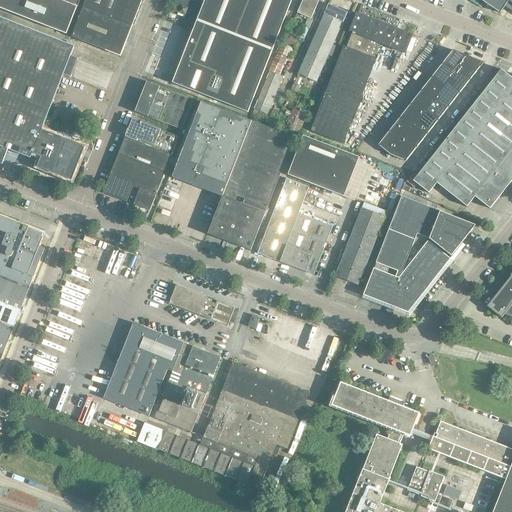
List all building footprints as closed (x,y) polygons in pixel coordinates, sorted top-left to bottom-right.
[(0,0),(0,8),(67,35),(80,0),(0,0)] [(83,8),(81,12),(130,31),(139,7),(122,0),(110,0),(104,16),(83,8)] [(85,0),(83,8),(104,16),(110,0),(85,0)] [(178,0),(174,11),(185,16),(183,21),(190,24),(199,2),(201,3),(202,0),(178,0)] [(204,0),(197,19),(273,49),(291,0),(204,0)] [(302,0),(297,13),(310,19),(318,0),(302,0)] [(480,0),(500,13),(508,1),(508,0),(480,0)] [(323,15),(342,24),(347,13),(329,6),(327,5),(323,15)] [(130,31),(81,12),(71,37),(120,56),(130,31)] [(349,32),(352,33),(379,43),(405,53),(413,35),(405,32),(397,29),(358,14),(356,13),(349,32)] [(316,83),(342,24),(323,15),(302,62),(297,75),(316,83)] [(0,146),(8,149),(31,158),(33,154),(41,157),(38,167),(72,180),(85,147),(42,130),(55,97),(63,74),(71,77),(78,59),(70,56),(71,54),(74,46),(67,44),(0,17),(0,146)] [(248,112),(273,49),(197,19),(192,33),(182,58),(172,83),(248,112)] [(352,33),(347,48),(373,58),(379,43),(352,33)] [(272,67),(281,71),(287,58),(292,48),(283,43),(272,67)] [(376,59),(373,58),(347,48),(343,46),(311,131),(344,144),(376,59)] [(452,51),(379,145),(391,155),(406,161),(483,64),(484,64),(484,63),(452,50),(452,51)] [(511,78),(501,70),(414,181),(429,193),(437,183),(467,207),(475,197),(490,209),(511,181),(511,78)] [(254,109),(255,109),(267,114),(268,115),(270,110),(283,77),(284,75),(279,73),(278,75),(270,71),(254,109)] [(136,112),(148,117),(159,87),(147,82),(135,112),(136,112)] [(148,117),(159,121),(170,91),(159,87),(148,117)] [(193,100),(170,91),(159,121),(182,130),(193,100)] [(202,102),(172,177),(223,197),(252,121),(202,102)] [(264,121),(267,114),(255,109),(252,116),(264,121)] [(304,114),(293,109),(285,128),(297,133),(299,128),(301,129),(305,118),(306,118),(308,115),(304,114)] [(125,138),(136,142),(137,139),(154,145),(160,130),(133,119),(125,138)] [(222,197),(208,234),(251,251),(295,138),(252,121),(223,197),(222,197)] [(137,139),(136,142),(141,144),(156,150),(172,156),(179,137),(160,130),(154,145),(137,139)] [(351,154),(303,136),(288,175),(344,197),(359,158),(351,154)] [(134,160),(150,166),(166,172),(172,156),(156,150),(141,144),(125,138),(119,154),(134,160)] [(135,205),(150,166),(134,160),(119,154),(103,193),(119,199),(126,202),(132,187),(140,190),(134,205),(135,205)] [(150,211),(166,172),(150,166),(135,205),(150,211)] [(287,179),(258,254),(279,262),(298,213),(299,214),(309,188),(287,179)] [(401,197),(388,229),(415,239),(418,233),(431,238),(441,213),(401,197)] [(361,208),(352,231),(375,240),(384,217),(362,208),(361,208)] [(298,213),(279,262),(314,275),(332,227),(299,214),(298,213)] [(441,213),(431,238),(432,238),(453,255),(476,226),(441,213)] [(17,252),(27,227),(24,226),(24,227),(18,225),(19,224),(0,216),(0,230),(6,233),(1,244),(7,247),(5,252),(5,253),(6,255),(7,256),(10,256),(12,254),(13,251),(17,252)] [(28,275),(39,247),(44,234),(27,227),(17,252),(11,268),(28,275)] [(402,272),(415,239),(388,229),(376,262),(398,271),(396,277),(400,278),(405,273),(402,272)] [(0,276),(30,288),(36,272),(45,249),(39,247),(28,275),(11,268),(17,252),(13,251),(12,254),(10,256),(7,256),(6,255),(5,253),(5,252),(7,247),(1,244),(6,233),(0,230),(0,276)] [(351,234),(343,253),(366,262),(375,240),(352,231),(351,234)] [(430,241),(405,273),(400,278),(396,277),(373,268),(366,288),(363,295),(399,308),(399,309),(403,311),(403,310),(408,312),(451,257),(430,241)] [(366,262),(343,253),(335,276),(343,279),(355,283),(358,284),(366,262)] [(376,262),(373,268),(396,277),(398,271),(376,262)] [(503,314),(511,303),(511,273),(486,306),(501,318),(503,314)] [(0,363),(30,288),(0,276),(0,363)] [(169,304),(200,316),(207,297),(177,286),(176,287),(169,304)] [(239,310),(207,297),(200,316),(227,327),(229,322),(234,324),(239,310)] [(511,303),(503,314),(511,317),(511,303)] [(248,326),(255,329),(257,323),(259,317),(252,315),(248,326)] [(467,320),(461,318),(459,324),(464,326),(467,320)] [(168,370),(173,372),(184,343),(133,323),(104,398),(149,416),(168,370)] [(221,358),(184,343),(173,372),(154,418),(192,433),(221,358)] [(430,365),(431,367),(436,365),(433,356),(430,354),(428,358),(430,365)] [(287,449),(310,393),(233,362),(200,445),(165,431),(145,423),(138,442),(259,490),(273,454),(277,455),(281,447),(287,449)] [(331,406),(391,429),(402,433),(410,436),(411,434),(413,430),(419,413),(387,400),(341,382),(331,406)] [(498,476),(506,479),(511,464),(511,448),(459,427),(441,420),(434,437),(433,436),(432,438),(430,442),(428,448),(436,452),(457,460),(481,469),(486,471),(498,476)] [(13,437),(23,443),(29,435),(18,429),(13,437)] [(398,442),(402,433),(391,429),(387,439),(398,442)] [(432,438),(413,430),(411,434),(430,442),(432,438)] [(402,444),(398,442),(387,439),(377,434),(363,469),(389,479),(402,444)] [(27,442),(34,446),(37,440),(30,436),(27,442)] [(44,440),(39,438),(34,450),(39,452),(44,440)] [(511,511),(511,464),(506,479),(502,490),(493,511),(511,511)] [(431,471),(430,472),(416,466),(407,490),(421,495),(421,496),(435,501),(438,494),(439,492),(448,496),(451,489),(441,485),(445,476),(431,471)] [(401,511),(379,503),(389,479),(363,469),(346,511),(401,511)] [(466,503),(463,509),(471,511),(474,506),(466,503)]
